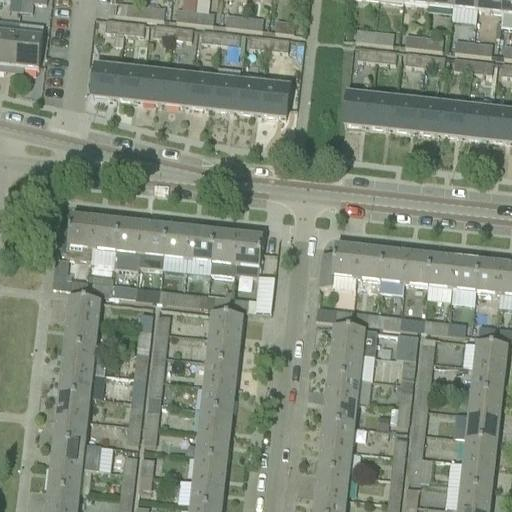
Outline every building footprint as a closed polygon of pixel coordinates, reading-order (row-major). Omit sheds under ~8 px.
[(39,0),(22,0),(20,18),(31,20),(33,8),(46,10),(47,1),(39,0)] [(379,0),(379,5),(404,8),(404,0),(379,0)] [(404,0),(404,8),(429,11),(429,0),(404,0)] [(429,0),(429,11),(453,14),(454,0),(429,0)] [(452,13),(450,28),(475,31),(477,16),(478,16),(479,0),(454,0),(453,14),(452,13)] [(479,0),(478,16),(503,19),(504,0),(479,0)] [(511,0),(504,0),(503,19),(511,20),(511,0)] [(116,9),(114,20),(144,24),(146,12),(116,9)] [(146,12),(144,24),(163,26),(165,14),(146,12)] [(177,16),(175,27),(194,29),(195,18),(177,16)] [(195,18),(194,29),(212,31),(214,20),(195,18)] [(226,21),(225,33),(243,35),(244,23),(226,21)] [(244,23),(243,35),(261,37),(263,25),(244,23)] [(106,26),(104,38),(123,40),(125,28),(114,27),(106,26)] [(0,76),(6,77),(6,72),(14,73),(18,41),(19,29),(0,27),(0,76)] [(276,27),(274,38),(275,38),(293,40),(294,29),(276,27)] [(125,28),(124,39),(143,42),(145,30),(125,28)] [(18,41),(14,73),(38,76),(41,44),(43,32),(19,29),(18,41)] [(154,32),(153,44),(172,46),(173,34),(154,32)] [(173,34),(172,46),(191,48),(192,36),(173,34)] [(357,36),(355,48),(373,50),(375,38),(357,36)] [(202,37),(201,49),(220,51),(221,39),(202,37)] [(375,38),(373,50),(392,52),(393,40),(375,38)] [(221,39),(220,51),(239,53),(240,41),(221,39)] [(406,41),(404,53),(423,55),(424,43),(406,41)] [(250,42),(249,54),(268,56),(269,44),(250,42)] [(424,43),(423,55),(441,57),(442,45),(424,43)] [(269,44),(268,56),(287,59),(288,47),(269,44)] [(455,47),(454,59),(472,61),(473,49),(455,47)] [(473,49),(472,61),(490,63),(491,51),(473,49)] [(511,53),(504,53),(503,64),(511,65),(511,53)] [(358,54),(357,66),(376,68),(377,56),(358,54)] [(377,56),(376,68),(395,70),(396,58),(377,56)] [(406,59),(405,71),(425,73),(426,62),(406,59)] [(426,62),(425,73),(443,75),(444,64),(426,62)] [(454,65),(453,77),(472,79),(473,67),(454,65)] [(474,66),(473,79),(491,81),(493,68),(474,66)] [(511,71),(502,70),(501,82),(511,83),(511,71)] [(94,102),(117,104),(120,77),(97,75),(98,72),(96,72),(92,103),(94,103),(94,102)] [(117,104),(141,107),(144,80),(120,77),(117,104)] [(141,107),(165,110),(168,83),(144,80),(141,107)] [(165,110),(188,112),(191,85),(168,83),(165,110)] [(188,112),(213,115),(216,88),(191,85),(188,112)] [(213,115),(236,117),(239,90),(216,88),(213,115)] [(236,117),(261,120),(264,93),(239,90),(236,117)] [(264,93),(261,120),(285,123),(285,125),(286,125),(290,94),(288,94),(288,96),(264,93)] [(347,130),(369,132),(372,105),(350,102),(350,101),(348,101),(345,131),(347,131),(347,130)] [(369,132),(393,135),(397,108),(372,105),(369,132)] [(393,135),(417,138),(420,110),(397,108),(393,135)] [(417,138),(441,140),(444,113),(420,110),(417,138)] [(441,140),(465,143),(469,116),(444,113),(441,140)] [(465,143),(490,146),(493,119),(469,116),(465,143)] [(490,146),(511,148),(511,120),(493,119),(490,146)] [(58,231),(55,261),(66,263),(66,265),(90,267),(92,255),(95,225),(71,223),(70,232),(59,231),(58,231)] [(92,255),(116,258),(119,228),(95,225),(92,255)] [(116,258),(114,276),(138,279),(138,274),(143,231),(119,228),(116,258)] [(140,261),(138,274),(162,276),(163,263),(164,263),(167,233),(143,231),(140,261)] [(164,263),(187,266),(191,236),(167,233),(164,263)] [(187,266),(211,269),(215,238),(191,236),(187,266)] [(234,283),(234,281),(239,241),(215,238),(211,269),(210,281),(234,283)] [(239,241),(234,281),(258,284),(260,274),(263,244),(239,241)] [(322,260),(318,293),(319,293),(330,295),(332,282),(356,285),(360,255),(335,252),(334,261),(323,260),(322,260)] [(356,285),(380,287),(383,257),(360,255),(356,285)] [(380,287),(404,290),(407,260),(383,257),(380,287)] [(404,290),(428,292),(431,263),(407,260),(404,290)] [(428,292),(452,295),(455,265),(431,263),(428,292)] [(452,295),(476,298),(479,268),(455,265),(452,295)] [(476,298),(499,300),(503,270),(479,268),(476,298)] [(511,271),(503,270),(499,300),(511,301),(511,271)] [(71,299),(87,300),(88,290),(72,288),(71,299)] [(88,290),(87,300),(104,302),(111,303),(112,292),(105,291),(88,290)] [(118,293),(117,304),(119,304),(135,306),(136,295),(120,293),(118,293)] [(136,295),(135,306),(152,308),(159,309),(160,298),(153,297),(136,295)] [(160,298),(159,309),(166,310),(183,311),(184,300),(167,299),(160,298)] [(184,300),(183,311),(200,313),(201,302),(184,300)] [(213,314),(230,316),(231,306),(214,304),(213,314)] [(70,305),(68,329),(98,332),(100,308),(70,305)] [(231,306),(230,316),(247,318),(248,307),(231,306)] [(336,317),(316,315),(315,326),(334,328),(351,330),(352,319),(336,317)] [(352,319),(351,330),(369,332),(370,321),(352,319)] [(140,321),(138,337),(151,338),(153,322),(140,321)] [(213,321),(210,345),(240,349),(243,324),(213,321)] [(158,322),(156,339),(168,341),(169,323),(158,322)] [(382,333),(399,335),(400,324),(383,322),(382,333)] [(400,324),(399,335),(417,337),(418,326),(400,324)] [(430,339),(447,341),(448,330),(431,328),(430,339)] [(68,329),(65,353),(95,356),(98,332),(68,329)] [(448,330),(447,341),(465,343),(466,332),(448,330)] [(478,344),(495,346),(496,335),(479,333),(478,344)] [(376,339),(334,334),(332,359),(362,362),(374,363),(376,339)] [(511,336),(496,335),(495,346),(511,347),(511,336)] [(138,337),(136,356),(149,357),(151,338),(138,337)] [(168,341),(156,339),(154,360),(165,362),(168,341)] [(210,345),(207,369),(238,372),(240,349),(210,345)] [(405,349),(403,367),(415,368),(417,350),(405,349)] [(475,375),(477,350),(466,349),(463,374),(475,375)] [(477,350),(475,375),(505,378),(507,354),(477,350)] [(422,351),(420,369),(432,370),(434,352),(422,351)] [(65,353),(62,377),(92,380),(95,356),(65,353)] [(332,359),(329,382),(359,386),(362,362),(332,359)] [(403,367),(401,385),(413,386),(415,368),(403,367)] [(135,369),(133,385),(146,386),(148,371),(135,369)] [(153,369),(151,387),(162,388),(164,370),(153,369)] [(207,369),(205,393),(235,396),(238,372),(207,369)] [(420,372),(418,387),(430,388),(432,370),(420,369),(420,372)] [(475,375),(472,399),(502,402),(505,378),(475,375)] [(62,377),(60,401),(90,404),(92,380),(62,377)] [(329,382),(326,406),(357,409),(359,386),(329,382)] [(133,385),(131,404),(144,405),(146,386),(133,385)] [(162,388),(151,387),(149,408),(160,409),(162,388)] [(205,393),(202,417),(232,420),(235,396),(205,393)] [(400,397),(398,415),(409,416),(411,398),(400,397)] [(417,399),(415,416),(427,418),(429,400),(417,399)] [(472,399),(469,423),(499,426),(502,402),(472,399)] [(60,401),(57,424),(87,428),(90,404),(60,401)] [(326,406),(324,429),(354,433),(357,409),(326,406)] [(398,415),(396,432),(407,434),(409,416),(398,415)] [(130,416),(128,432),(141,434),(143,418),(130,416)] [(415,416),(413,434),(425,436),(427,418),(415,416)] [(148,417),(146,435),(157,436),(159,418),(148,417)] [(202,417),(200,440),(230,444),(232,420),(202,417)] [(467,447),(469,423),(458,421),(455,445),(467,447)] [(377,422),(376,436),(387,438),(389,424),(377,422)] [(469,423),(467,447),(497,450),(499,426),(469,423)] [(57,424),(54,448),(84,452),(87,428),(57,424)] [(324,429),(321,453),(352,457),(354,433),(324,429)] [(141,434),(128,432),(126,447),(139,449),(141,434)] [(146,435),(144,451),(155,452),(157,436),(146,435)] [(200,440),(197,464),(227,467),(230,444),(200,440)] [(395,445),(393,462),(404,464),(406,446),(395,445)] [(411,446),(409,464),(422,466),(424,448),(411,446)] [(467,447),(464,470),(494,474),(497,450),(467,447)] [(54,448),(52,472),(82,476),(97,477),(99,453),(84,452),(54,448)] [(321,453),(319,477),(349,480),(352,457),(321,453)] [(393,462),(391,480),(402,481),(404,464),(393,462)] [(126,463),(124,480),(135,482),(137,464),(126,463)] [(197,464),(194,488),(225,491),(227,467),(197,464)] [(409,464),(407,482),(420,483),(422,466),(409,464)] [(142,465),(141,482),(152,484),(154,466),(142,465)] [(450,469),(447,493),(461,494),(491,498),(494,474),(464,470),(450,469)] [(52,472),(49,496),(79,499),(82,476),(52,472)] [(319,477),(316,500),(346,504),(349,480),(319,477)] [(124,480),(122,497),(133,499),(135,482),(124,480)] [(141,482),(139,499),(150,500),(152,484),(141,482)] [(194,488),(192,511),(194,511),(222,511),(225,491),(194,488)] [(389,491),(387,509),(399,511),(401,493),(389,491)] [(459,511),(461,494),(447,493),(445,511),(459,511)] [(461,494),(459,511),(489,511),(491,498),(461,494)] [(406,495),(404,511),(416,511),(418,496),(406,495)] [(49,496),(47,511),(77,511),(79,499),(49,496)] [(316,500),(314,511),(345,511),(346,504),(316,500)]
